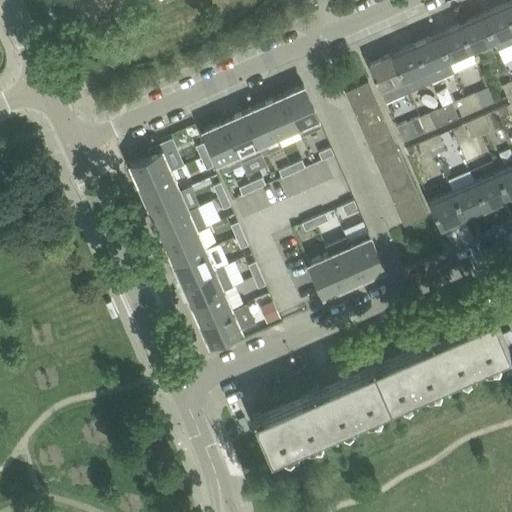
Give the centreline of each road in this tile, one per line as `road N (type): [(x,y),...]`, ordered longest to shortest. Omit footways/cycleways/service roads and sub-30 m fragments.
road 1 (residential): [(77,145),(412,0)]
road 2 (residential): [(178,381),(511,237)]
road 3 (residential): [(178,381),(77,145)]
road 4 (residential): [(224,507),(178,381)]
